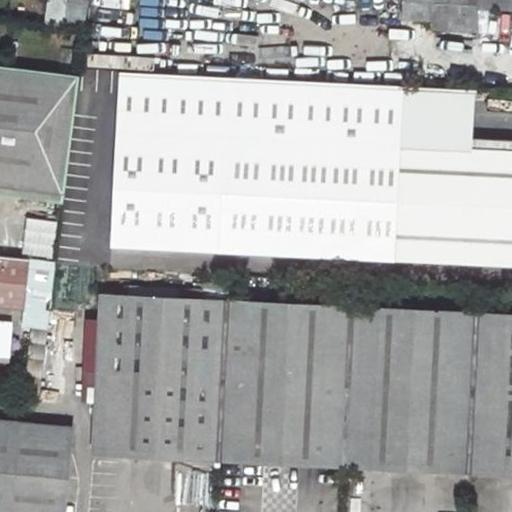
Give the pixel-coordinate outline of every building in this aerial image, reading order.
[(61,0),(62,22),(84,21),(83,0),(61,0)] [(377,0),(376,17),(403,18),(403,0),(377,0)] [(511,0),(403,0),(403,18),(403,25),(476,29),(478,6),(511,7),(511,0)] [(388,34),(386,83),(402,84),(414,85),(416,35),(388,34)] [(82,76),(0,65),(0,196),(64,205),(82,76)] [(386,83),(119,70),(111,244),(511,263),(511,150),(470,149),(399,146),(402,84),(386,83)] [(414,85),(402,84),(399,146),(470,149),(473,88),(414,85)] [(21,252),(53,253),(53,219),(22,219),(21,252)] [(0,255),(0,304),(26,307),(30,259),(0,255)] [(511,315),(102,296),(94,452),(511,471),(511,315)] [(0,421),(0,511),(64,511),(73,428),(0,421)]
